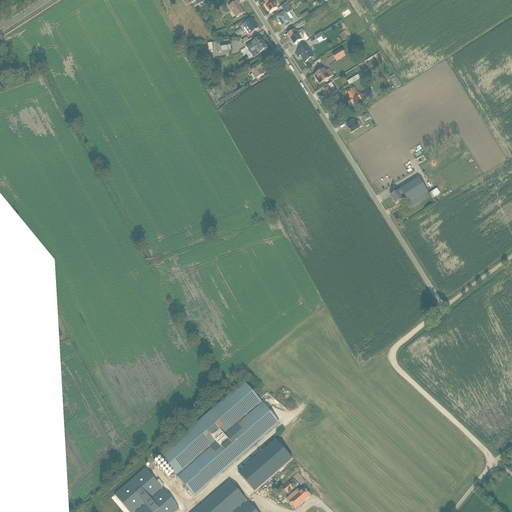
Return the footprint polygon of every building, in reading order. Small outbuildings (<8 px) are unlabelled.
[(196,12),(207,5),(203,0),(191,0),(190,1),(196,12)] [(222,9),(227,5),(225,2),(224,2),(223,0),(219,3),(220,5),(222,9)] [(270,14),(278,9),(272,0),(266,0),(264,1),(266,4),(264,5),(270,14)] [(289,5),(296,0),(285,0),(287,3),(280,7),(282,10),(289,5)] [(229,7),(236,19),(244,13),(239,5),(240,4),(238,1),(229,7)] [(284,29),(293,23),(291,20),(293,18),(289,13),(292,11),(289,5),(282,10),(284,12),(276,17),(284,29)] [(206,26),(213,21),(211,18),(209,18),(208,17),(204,19),(206,21),(204,22),(206,26)] [(249,35),(258,29),(251,19),(242,25),(244,27),(243,28),(248,35),(249,35)] [(299,28),(306,24),(304,20),(297,25),(299,28)] [(315,37),(321,33),(321,32),(324,30),(321,26),(318,28),(319,30),(313,34),(315,37)] [(238,36),(243,33),(240,29),(235,32),(235,33),(234,34),(236,37),(238,36)] [(287,35),(291,40),(304,32),(302,29),(296,34),(294,31),(287,35)] [(343,40),(349,35),(346,30),(340,35),(343,40)] [(302,37),(303,39),(308,36),(306,31),(304,32),(291,40),(294,46),(301,41),(299,39),(300,38),(300,39),(302,37)] [(322,32),(321,33),(315,37),(319,43),(326,39),(322,32)] [(260,54),(268,49),(262,41),(260,38),(246,47),(254,59),(260,54)] [(231,51),(230,40),(211,43),(208,44),(209,51),(213,50),(213,51),(218,50),(219,53),(221,53),(231,51)] [(305,63),(314,57),(307,46),(296,52),(299,57),(301,55),(306,62),(305,63)] [(325,59),(330,68),(343,59),(343,58),(338,51),(325,59)] [(376,57),(380,64),(385,61),(381,54),(376,57)] [(264,68),(260,62),(249,69),(252,74),(252,75),(249,76),(252,81),(250,83),(251,85),(257,82),(256,80),(265,74),(262,69),(264,68)] [(323,83),(333,76),(329,70),(326,71),(325,69),(314,76),(319,85),(320,85),(322,88),(326,86),(323,83)] [(390,77),(396,88),(401,86),(394,74),(390,77)] [(349,85),(361,78),(359,75),(347,82),(349,85)] [(327,98),(337,92),(334,88),(337,86),(334,81),(332,82),(331,83),(322,89),(327,98)] [(215,93),(217,92),(215,89),(216,88),(215,85),(209,89),(210,91),(209,92),(210,93),(211,93),(214,97),(216,96),(215,93)] [(234,97),(245,90),(243,87),(233,94),(234,97)] [(352,105),(360,99),(362,103),(368,99),(365,93),(360,95),(359,93),(358,94),(354,87),(351,89),(345,92),(349,98),(348,98),(349,101),(349,100),(352,105)] [(220,104),(233,96),(231,93),(218,102),(220,104)] [(351,133),(362,127),(359,121),(356,123),(354,120),(346,125),(351,133)] [(396,204),(405,198),(411,208),(430,196),(419,179),(391,197),(396,204)] [(194,498),(280,423),(244,382),(158,457),(194,498)] [(293,460),(276,441),(239,474),(255,492),(293,460)] [(163,511),(175,511),(181,507),(154,476),(155,474),(150,469),(149,470),(142,463),(130,473),(139,483),(135,487),(142,494),(145,491),(163,511)] [(135,511),(157,511),(142,494),(135,487),(127,477),(115,487),(127,501),(123,504),(125,507),(129,504),(135,511)] [(287,494),(293,488),(288,483),(282,488),(287,494)] [(295,510),(311,496),(304,489),(301,492),(298,489),(286,499),(295,510)] [(108,511),(129,511),(125,507),(123,504),(112,491),(99,501),(108,511)]
